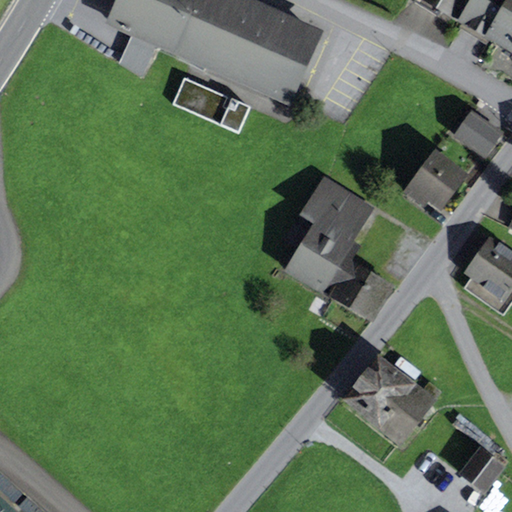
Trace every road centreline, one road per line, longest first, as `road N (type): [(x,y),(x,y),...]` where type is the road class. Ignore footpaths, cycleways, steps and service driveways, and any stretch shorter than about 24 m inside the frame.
road 1 (residential): [(227,511),(511,157)]
road 2 (residential): [(511,97),(323,0)]
